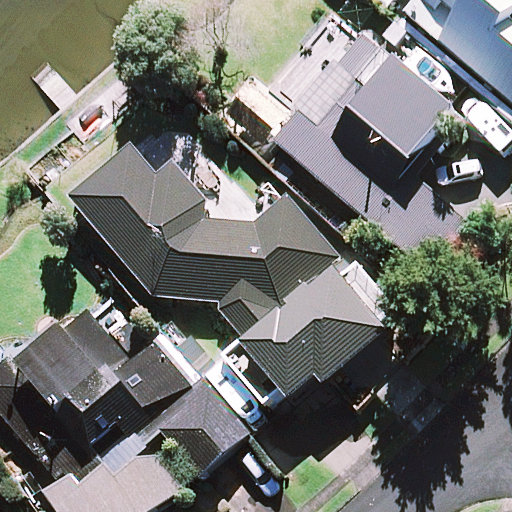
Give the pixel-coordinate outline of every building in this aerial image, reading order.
[(511,0),(419,0),(398,24),(511,126),(511,0)] [(414,51),(400,68),(397,65),(367,40),(276,146),(426,274),(467,226),(410,177),(460,119),(443,105),(458,88),(414,51)] [(504,122),(468,89),(452,108),(488,140),(504,122)] [(283,125),(246,103),(230,130),(267,152),(283,125)] [(335,270),(343,263),(290,202),(261,227),(204,222),(198,216),(208,208),(175,169),(166,178),(160,183),(134,154),(75,205),(158,302),(216,308),(248,345),(335,270)] [(248,345),(241,351),(225,365),(268,414),(284,400),(290,408),(318,384),(326,393),(392,336),(384,327),(399,314),(363,272),(348,285),(335,270),(248,345)] [(161,346),(132,367),(98,321),(28,373),(19,363),(0,377),(0,416),(59,496),(53,501),(61,511),(161,511),(257,441),(211,380),(196,392),(161,346)]
